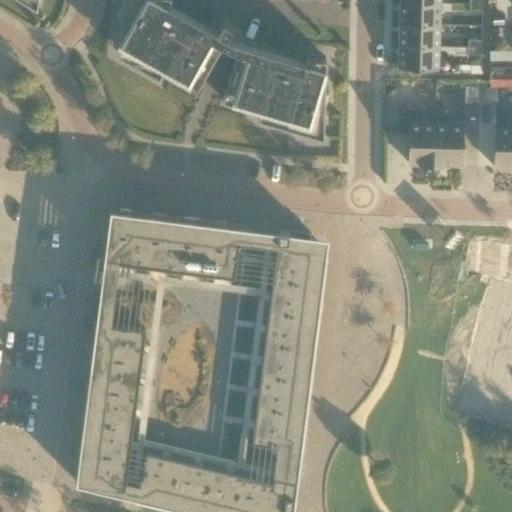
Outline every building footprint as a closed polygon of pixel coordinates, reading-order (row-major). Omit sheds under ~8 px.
[(301,68),(237,49),(240,42),(232,40),(226,36),(232,25),(223,20),(213,38),(163,10),(168,0),(123,0),(123,2),(117,14),(122,16),(118,52),(159,75),(162,68),(196,87),(209,65),(229,74),(222,98),(259,109),(257,117),(323,136),(324,101),(328,87),(325,87),(326,57),(305,56),(301,68)] [(400,1),(400,23),(440,24),(440,2),(400,1)] [(469,3),(468,11),(482,12),(483,4),(469,3)] [(491,16),(491,25),(503,25),(503,16),(491,16)] [(400,23),(399,44),(439,45),(440,24),(400,23)] [(490,28),(490,38),(499,38),(499,28),(490,28)] [(468,38),(467,46),(482,46),(482,38),(468,38)] [(399,44),(398,67),(438,68),(438,65),(439,45),(399,44)] [(467,46),(467,54),(481,54),(482,46),(467,46)] [(511,64),(490,65),(490,77),(511,76),(511,64)] [(490,81),(490,86),(511,85),(511,76),(490,77),(490,81)] [(386,84),(386,94),(391,94),(397,89),(396,83),(386,84)] [(486,88),(486,99),(496,99),(496,88),(486,88)] [(437,120),(433,120),(422,119),(422,107),(398,106),(397,131),(410,131),(408,164),(435,165),(437,120)] [(437,120),(435,165),(462,166),(464,121),(446,120),(446,108),(434,108),(433,120),(437,120)] [(493,125),(492,166),(511,166),(511,125),(505,125),(506,111),(494,111),(494,125),(493,125)] [(292,511),(326,249),(309,247),(311,232),(110,206),(75,480),(191,508),(191,507),(228,511),(292,511)] [(490,284),(460,410),(488,418),(511,423),(511,287),(484,281),(484,283),(490,284)]
